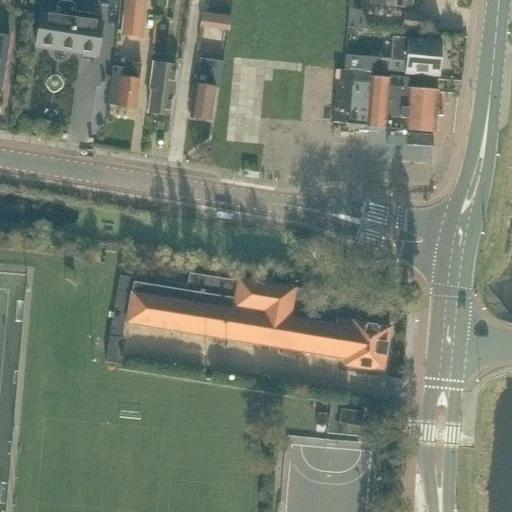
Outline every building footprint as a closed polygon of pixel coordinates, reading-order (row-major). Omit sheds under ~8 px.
[(123,0),(120,36),(142,38),(145,0),(123,0)] [(369,0),(369,5),(405,8),(411,8),(412,0),(369,0)] [(41,12),(36,46),(97,56),(102,22),(73,17),(75,9),(73,5),(70,3),(62,2),(59,3),(56,6),(55,14),(55,15),(41,12)] [(404,13),(402,30),(422,32),(424,16),(406,14),(404,13)] [(294,25),(291,49),(302,51),(305,26),(294,25)] [(0,88),(1,88),(9,37),(0,35),(0,88)] [(345,56),(344,68),(390,71),(390,70),(439,75),(439,71),(442,70),(443,62),(440,59),(441,43),(428,42),(428,40),(392,37),(390,58),(390,59),(345,56)] [(256,76),(259,60),(246,57),(243,73),(256,76)] [(220,82),(223,62),(199,59),(190,118),(210,121),(216,81),(220,82)] [(135,110),(141,65),(130,63),(129,70),(113,68),(112,73),(108,106),(110,106),(117,107),(135,110)] [(170,115),(176,68),(153,65),(150,88),(151,89),(148,112),(170,115)] [(408,89),(409,78),(391,76),(391,78),(371,77),(370,82),(351,80),(348,125),(352,125),(366,127),(434,132),(435,125),(436,125),(437,118),(436,118),(438,92),(408,89)] [(231,85),(233,133),(260,132),(258,84),(231,85)] [(237,279),(237,282),(190,274),(187,286),(157,281),(156,287),(133,283),(129,282),(129,278),(119,276),(105,362),(119,364),(124,339),(119,338),(122,322),(345,359),(344,365),(382,372),(390,328),(336,319),(338,311),(305,306),(308,291),(237,279)] [(363,413),(343,410),(341,409),(338,424),(361,428),(363,413)]
